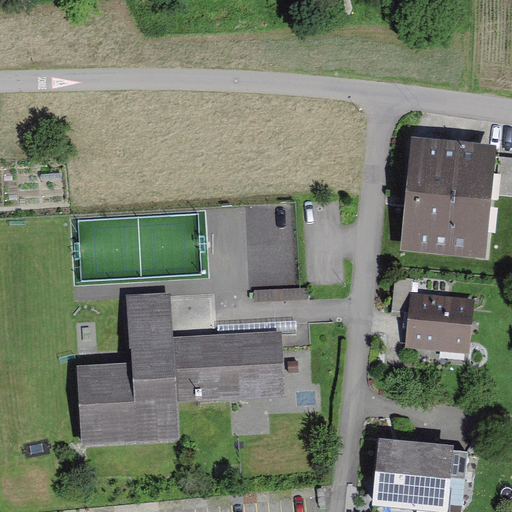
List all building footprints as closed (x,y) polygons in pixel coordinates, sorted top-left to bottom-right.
[(475,253),(481,194),(484,154),(420,147),(410,247),(475,253)] [(500,155),(484,154),(481,194),(511,197),(511,160),(499,159),(500,155)] [(395,279),(391,314),(408,316),(412,281),(395,279)] [(309,285),(257,287),(257,299),(310,296),(309,285)] [(174,438),(171,393),(170,354),(167,295),(126,297),(130,369),(76,373),(80,443),(174,438)] [(445,346),(445,337),(464,339),(467,305),(414,300),(411,343),(445,346)] [(195,352),(170,354),(171,393),(193,392),(193,400),(281,395),(277,334),(214,338),(215,345),(194,346),(195,352)] [(446,506),(448,480),(465,482),(468,455),(381,447),(376,506),(418,510),(419,504),(446,506)]
